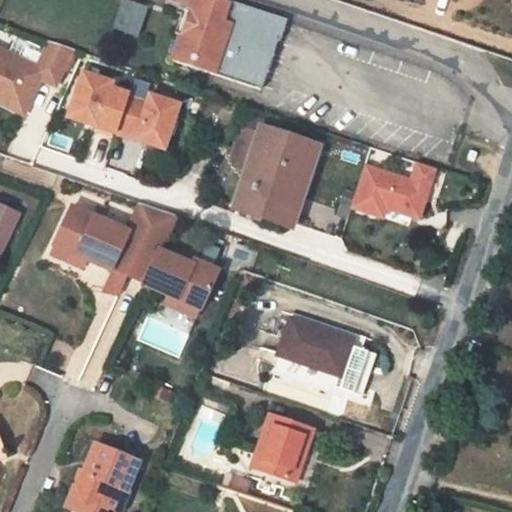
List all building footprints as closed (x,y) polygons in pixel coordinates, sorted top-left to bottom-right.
[(125,0),(118,0),(111,30),(137,36),(144,4),(125,0)] [(167,0),(183,6),(188,8),(186,15),(178,34),(169,55),(258,90),(276,40),(278,41),(285,21),(226,0),(167,0)] [(188,8),(183,6),(180,13),(173,32),(178,34),(186,15),(188,8)] [(39,70),(0,48),(0,92),(28,108),(42,82),(56,89),(76,54),(53,45),(39,70)] [(115,131),(129,93),(110,86),(113,80),(84,70),(67,113),(115,131)] [(0,92),(0,104),(23,117),(28,108),(0,92)] [(129,93),(115,131),(162,149),(179,106),(150,95),(148,100),(129,93)] [(231,160),(251,166),(262,132),(316,150),(315,154),(322,155),(327,142),(246,115),(231,160)] [(292,223),(296,211),(315,154),(316,150),(262,132),(251,166),(242,193),(238,204),(292,223)] [(408,186),(362,168),(346,209),(377,220),(381,211),(413,223),(432,174),(415,167),(408,186)] [(0,248),(19,211),(0,201),(0,248)] [(108,268),(123,274),(145,229),(154,210),(138,203),(124,231),(67,209),(49,247),(81,260),(107,270),(108,268)] [(172,217),(154,210),(145,229),(123,274),(139,280),(138,283),(164,293),(197,306),(215,268),(191,258),(188,263),(156,249),(172,217)] [(77,268),(81,260),(49,247),(45,255),(77,268)] [(112,296),(123,274),(108,268),(107,270),(97,290),(112,296)] [(164,293),(161,302),(193,314),(197,306),(164,293)] [(351,336),(291,315),(280,350),(338,369),(333,382),(360,391),(375,349),(349,340),(351,336)] [(307,433),(265,417),(247,467),(286,482),(307,433)] [(74,480),(70,490),(77,511),(117,511),(122,501),(118,500),(131,471),(90,454),(79,482),(74,480)] [(60,511),(77,511),(70,490),(60,511)]
